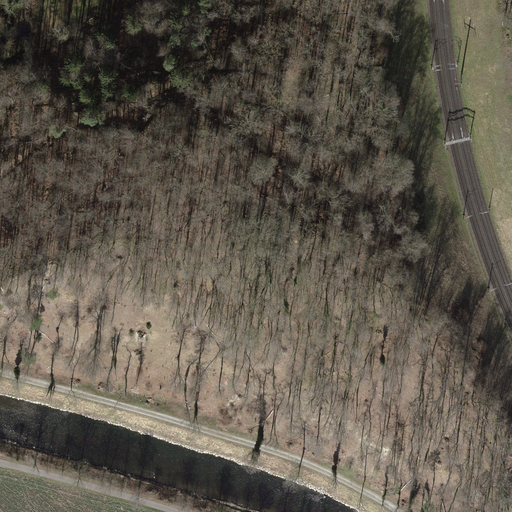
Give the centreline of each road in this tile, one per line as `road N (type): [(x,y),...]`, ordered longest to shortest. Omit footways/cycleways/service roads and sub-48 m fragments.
road 1 (track): [(398,511),(281,453),(0,371)]
road 2 (track): [(0,174),(62,128),(120,113),(164,84),(205,70),(270,72),(364,106)]
road 3 (track): [(0,461),(171,511)]
